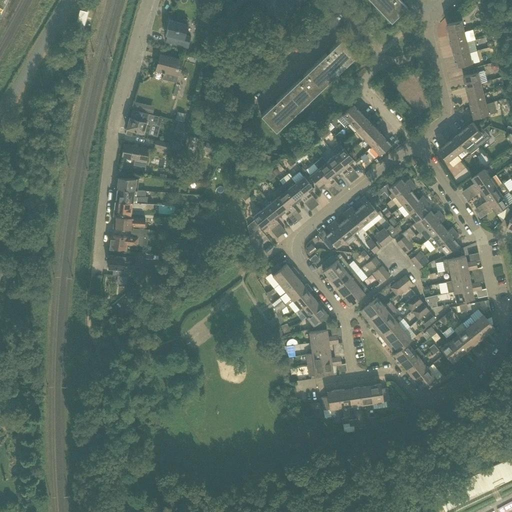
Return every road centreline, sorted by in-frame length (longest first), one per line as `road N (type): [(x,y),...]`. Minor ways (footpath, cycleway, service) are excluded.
road 1 (residential): [(352,376),(388,370),(414,401),(429,401),(460,386),(503,346),(482,238),(415,142)]
road 2 (residential): [(352,376),(344,317),(296,248),(302,234),(415,142)]
road 3 (residential): [(96,272),(114,122),(148,0)]
road 4 (track): [(119,511),(91,327),(96,272)]
road 5 (unclassified): [(0,118),(69,0)]
